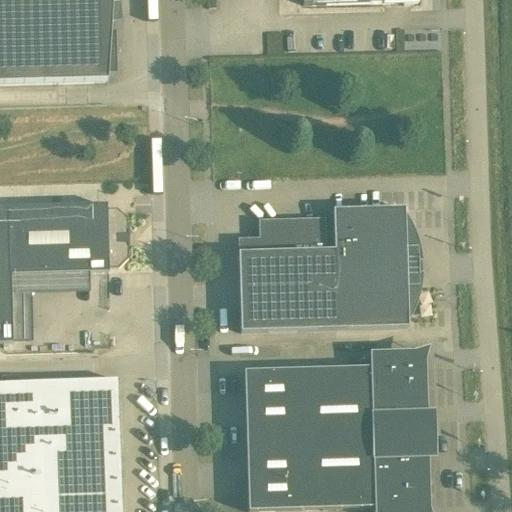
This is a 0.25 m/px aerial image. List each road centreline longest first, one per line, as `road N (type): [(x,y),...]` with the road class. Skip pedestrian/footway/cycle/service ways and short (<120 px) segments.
road 1 (unclassified): [(501,511),(479,248),(472,0)]
road 2 (unclassified): [(187,511),(172,0)]
